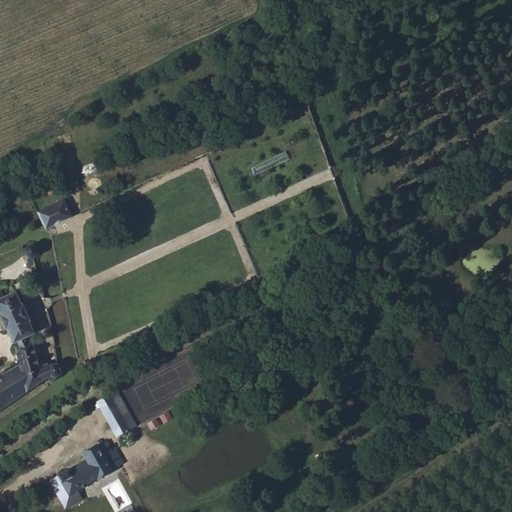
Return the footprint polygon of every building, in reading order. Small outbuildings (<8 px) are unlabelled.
[(42,224),(45,230),(51,227),(71,217),(61,200),(37,214),(42,224)] [(28,260),(35,259),(36,258),(37,256),(38,251),(35,247),(30,245),(25,246),(23,250),(22,253),(24,258),(28,260)] [(50,382),(55,378),(55,379),(60,378),(62,376),(65,371),(64,368),(60,364),(55,363),(52,364),(49,368),(40,370),(31,335),(33,334),(28,322),(29,321),(16,293),(3,298),(0,292),(0,291),(0,314),(6,330),(7,330),(13,343),(16,342),(18,346),(16,347),(20,365),(0,377),(0,410),(46,377),(50,382)] [(120,391),(99,403),(118,437),(139,426),(120,391)] [(85,460),(57,475),(56,476),(60,483),(66,493),(68,496),(117,469),(109,453),(102,457),(96,446),(82,454),(85,460)] [(48,481),(51,487),(60,483),(56,476),(48,481)] [(51,487),(57,497),(66,493),(60,483),(51,487)]
